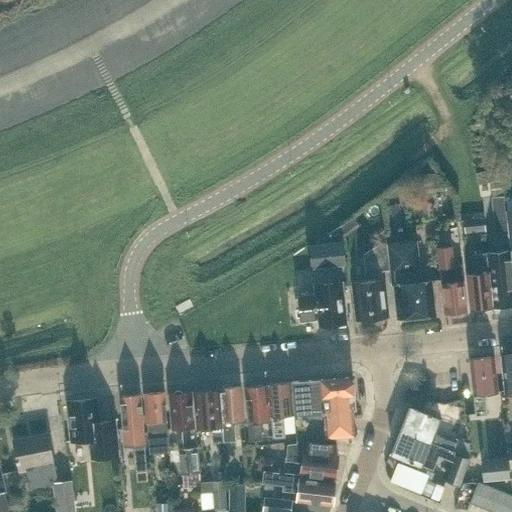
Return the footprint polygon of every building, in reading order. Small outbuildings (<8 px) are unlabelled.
[(502,100),(491,109),(493,124),(505,122),(502,100)] [(492,197),(498,196),(500,195),(497,168),(476,173),(478,185),(490,182),(492,197)] [(423,191),(445,189),(435,173),(421,174),(423,191)] [(504,196),(492,197),(495,232),(509,230),(506,211),(504,196)] [(344,237),(360,226),(353,216),(342,224),(344,237)] [(466,234),(486,232),(484,218),(465,220),(466,234)] [(376,269),(389,262),(386,239),(378,244),(364,253),(366,280),(354,281),(358,322),(387,319),(383,279),(377,279),(376,269)] [(347,265),(345,241),(310,244),(312,268),(347,265)] [(422,282),(420,266),(417,241),(389,244),(391,270),(393,284),(394,284),(397,318),(435,315),(432,281),(422,282)] [(461,265),(454,266),(452,246),(437,248),(437,253),(439,268),(444,315),(467,312),(464,283),(461,265)] [(511,303),(511,269),(510,251),(488,253),(490,272),(493,306),(511,303)] [(493,306),(490,272),(488,253),(472,255),(474,273),(467,274),(470,308),(493,306)] [(318,327),(348,324),(343,281),(313,284),(314,294),(297,296),(300,322),(317,320),(318,327)] [(511,354),(500,356),(505,395),(511,393),(511,354)] [(486,413),(484,393),(497,391),(493,357),(469,359),(473,394),(476,415),(486,413)] [(329,439),(353,437),(357,437),(355,412),(357,412),(356,395),(357,395),(356,384),(358,383),(351,377),(348,379),(296,382),(298,415),(295,415),(294,415),(296,435),(287,435),(288,444),(329,441),(329,439)] [(293,385),(271,386),(275,441),(284,441),(287,435),(286,415),(294,415),(295,415),(293,385)] [(236,424),(235,422),(246,421),(244,388),(225,389),(227,422),(223,423),(223,427),(222,427),(223,441),(236,440),(234,425),(236,424)] [(270,388),(249,389),(251,442),(263,442),(262,421),(271,421),(270,388)] [(223,427),(223,423),(221,393),(198,395),(199,428),(211,428),(212,443),(223,441),(222,427),(223,427)] [(169,453),(166,422),(165,394),(145,395),(147,423),(148,437),(149,454),(169,453)] [(197,447),(195,428),(193,395),(173,396),(175,429),(182,429),(184,448),(179,449),(181,475),(200,474),(198,447),(197,447)] [(145,451),(144,451),(140,396),(122,397),(124,429),(125,442),(135,442),(136,451),(138,472),(147,471),(145,451)] [(98,400),(68,402),(72,443),(91,441),(92,460),(120,457),(116,422),(100,423),(98,400)] [(456,443),(434,434),(440,420),(410,408),(401,431),(455,453),(469,458),(468,443),(458,439),(456,443)] [(454,454),(455,453),(401,431),(392,453),(433,470),(439,455),(453,461),(445,481),(460,486),(470,460),(454,454)] [(58,484),(55,467),(49,437),(14,444),(20,473),(27,472),(30,489),(58,484)] [(339,457),(330,456),(329,441),(288,444),(286,460),(305,463),(304,476),(336,480),(339,457)] [(262,456),(261,469),(272,470),(273,457),(262,456)] [(484,481),(508,479),(507,459),(482,462),(484,481)] [(302,480),(302,476),(303,474),(264,470),(263,483),(283,485),(282,492),(300,494),(299,501),(333,506),(335,484),(302,480)] [(138,472),(137,472),(138,482),(148,481),(147,471),(138,472)] [(58,511),(76,511),(72,483),(54,486),(58,511)] [(229,483),(229,511),(245,511),(246,483),(229,483)] [(493,511),(511,511),(511,496),(477,483),(469,503),(493,511)] [(225,490),(202,492),(203,510),(227,508),(225,490)] [(290,511),(292,499),(264,497),(262,511),(290,511)] [(167,511),(167,502),(157,503),(157,511),(167,511)]
